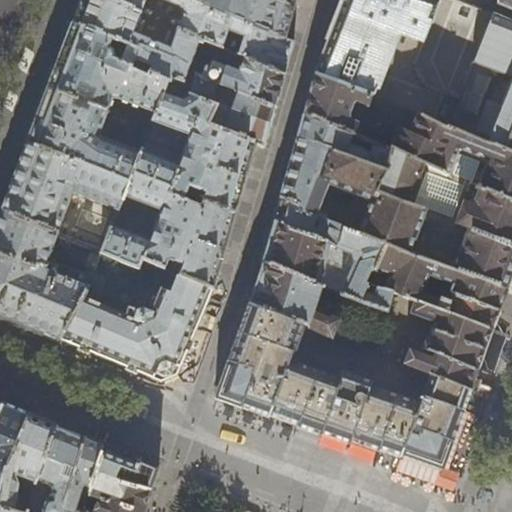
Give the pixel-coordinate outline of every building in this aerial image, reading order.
[(220,49),(103,0),(80,0),(73,20),(71,24),(139,51),(130,70),(146,78),(148,75),(166,81),(168,79),(194,88),(198,77),(219,85),(275,107),(281,88),(285,73),(236,57),(220,49)] [(243,39),(236,57),(285,73),(289,59),(292,46),(293,45),(293,44),(288,42),(283,40),(190,0),(103,0),(220,49),(226,32),(243,39)] [(190,0),(283,40),(288,21),(294,0),(190,0)] [(319,59),(313,74),(315,74),(370,96),(379,73),(395,33),(421,42),(437,0),(338,0),(331,18),(325,36),(323,40),(326,42),(326,43),(319,59)] [(511,0),(500,0),(499,3),(498,5),(511,11),(511,0)] [(511,21),(500,16),(490,12),(471,62),(494,71),(492,75),(490,74),(466,134),(501,148),(505,140),(511,144),(511,21)] [(68,33),(47,89),(149,128),(166,81),(148,75),(146,78),(130,70),(139,51),(71,24),(68,33)] [(313,76),(312,82),(367,103),(370,96),(315,74),(313,74),(313,76)] [(270,127),(275,107),(219,85),(198,77),(194,88),(190,96),(216,107),(210,125),(253,143),(262,146),(263,146),(263,147),(265,147),(266,141),(270,127)] [(243,178),(253,143),(210,125),(216,107),(190,96),(194,88),(168,79),(166,81),(149,128),(132,174),(170,189),(168,195),(182,200),(186,194),(233,213),(243,178)] [(306,102),(302,115),(355,136),(359,126),(349,122),(347,116),(351,108),(355,104),(366,107),(367,103),(312,82),(306,102)] [(45,94),(26,144),(128,183),(132,174),(149,128),(47,89),(45,94)] [(511,152),(501,148),(466,134),(448,127),(447,129),(440,125),(447,107),(454,109),(458,98),(451,95),(442,92),(431,120),(416,113),(414,117),(408,133),(398,129),(390,150),(493,191),(511,199),(511,152)] [(299,127),(295,139),(383,171),(390,150),(355,136),(302,115),(299,127)] [(286,172),(279,198),(298,206),(297,209),(315,216),(329,183),(371,200),(358,234),(385,245),(436,264),(452,222),(375,192),(383,171),(295,139),(286,172)] [(511,144),(505,140),(501,148),(511,152),(511,144)] [(4,204),(1,212),(103,250),(128,183),(26,144),(4,204)] [(511,199),(493,191),(390,150),(383,171),(375,192),(452,222),(476,231),(479,235),(511,246),(511,199)] [(138,269),(142,260),(186,277),(212,289),(223,250),(233,213),(186,194),(182,200),(168,195),(170,189),(132,174),(128,183),(103,250),(101,254),(138,269)] [(268,235),(261,262),(321,286),(364,305),(386,312),(392,292),(365,284),(374,262),(376,263),(385,245),(358,234),(315,216),(297,209),(298,206),(279,198),(268,235)] [(0,315),(4,317),(58,341),(85,297),(101,254),(103,250),(1,212),(0,214),(0,315)] [(452,222),(436,264),(506,291),(511,275),(511,246),(479,235),(476,231),(452,222)] [(499,311),(506,291),(436,264),(385,245),(376,263),(374,262),(365,284),(392,292),(418,302),(435,309),(440,290),(436,289),(433,297),(420,292),(427,274),(451,284),(449,292),(499,311)] [(251,292),(248,303),(302,325),(332,337),(338,323),(312,312),(321,286),(261,262),(251,292)] [(205,304),(212,289),(186,277),(182,287),(165,280),(147,322),(85,297),(58,341),(149,379),(158,383),(175,378),(196,326),(205,304)] [(493,325),(499,311),(449,292),(442,290),(440,290),(435,309),(491,331),(493,325)] [(478,370),(491,331),(435,309),(418,302),(413,315),(436,323),(433,330),(432,330),(424,350),(433,353),(478,370)] [(402,452),(440,466),(465,397),(468,388),(430,373),(418,408),(369,391),(372,382),(343,372),(338,384),(288,365),(302,325),(248,303),(243,317),(237,334),(215,394),(213,398),(215,399),(268,418),(269,416),(312,431),(313,427),(350,440),(351,438),(379,448),(380,446),(391,450),(402,454),(402,452)] [(476,375),(478,370),(433,353),(430,360),(409,352),(404,364),(430,373),(468,388),(471,389),(476,375)] [(14,409),(3,403),(0,409),(0,484),(3,470),(28,414),(14,409)] [(0,506),(19,511),(27,511),(56,426),(43,420),(28,414),(3,470),(0,484),(0,506)] [(61,511),(85,437),(70,431),(56,426),(27,511),(61,511)] [(93,441),(85,437),(61,511),(83,511),(84,509),(87,499),(103,444),(93,441)] [(151,490),(113,478),(118,464),(135,469),(138,459),(103,444),(87,499),(96,502),(93,511),(84,509),(83,511),(144,511),(151,491),(151,490)] [(158,468),(158,467),(157,467),(148,463),(138,459),(135,469),(118,464),(113,478),(151,490),(155,479),(155,478),(158,468)]
